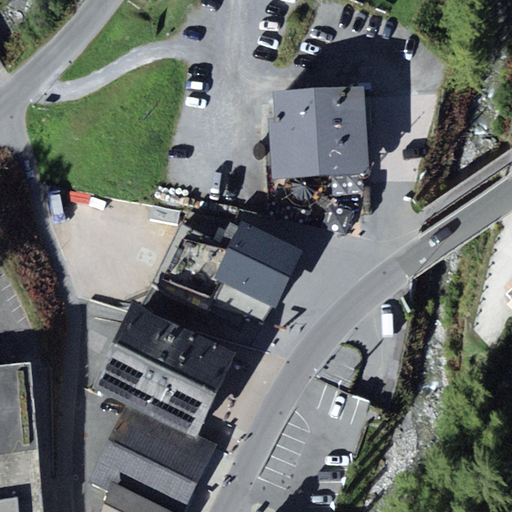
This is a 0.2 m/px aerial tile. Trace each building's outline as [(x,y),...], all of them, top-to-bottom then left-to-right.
[(364,85),(279,91),(280,118),(271,119),(275,174),(370,167),(364,85)] [(298,245),(248,219),(220,272),(271,298),(298,245)] [(127,325),(93,394),(197,444),(230,376),(127,325)] [(0,511),(44,511),(33,368),(0,370),(0,511)] [(125,419),(95,482),(110,488),(164,511),(180,511),(213,460),(125,419)] [(164,511),(110,488),(102,511),(164,511)]
